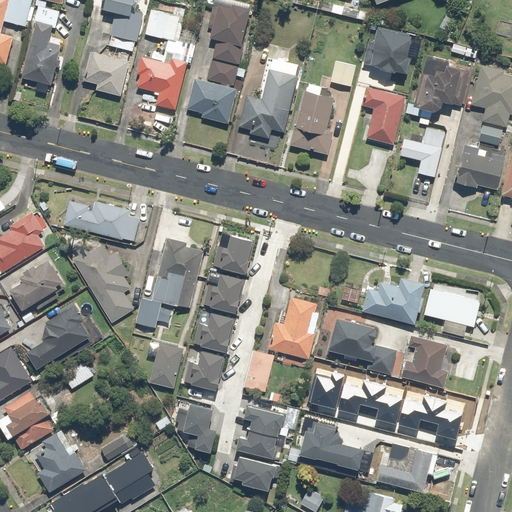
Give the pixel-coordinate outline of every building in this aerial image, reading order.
[(0,0),(0,61),(6,64),(13,36),(2,33),(5,20),(26,25),(32,0),(0,0)] [(36,0),(36,5),(39,6),(35,22),(36,22),(31,43),(22,77),(52,84),(61,50),(60,50),(62,44),(49,41),(53,26),(56,27),(61,11),(54,9),(56,2),(62,3),(63,0),(36,0)] [(144,13),(136,11),(138,0),(103,0),(102,8),(116,12),(110,34),(113,35),(110,45),(134,51),(136,40),(137,41),(144,13)] [(219,3),(218,5),(214,4),(208,27),(213,28),(211,37),(217,39),(208,78),(235,84),(244,44),(243,43),(251,8),(233,3),(232,7),(219,3)] [(334,3),(331,12),(367,20),(369,11),(334,3)] [(181,15),(151,8),(145,33),(169,39),(175,40),(181,15)] [(370,40),(364,63),(381,67),(381,68),(396,72),(397,70),(408,73),(415,40),(412,40),(413,35),(410,35),(411,32),(378,25),(375,41),(370,40)] [(160,92),(157,104),(176,109),(188,64),(191,64),(196,45),(194,45),(194,43),(177,39),(177,41),(169,39),(165,55),(153,52),(152,58),(142,56),(138,73),(141,74),(138,86),(160,92)] [(453,44),(451,52),(476,57),(478,49),(453,44)] [(130,61),(91,51),(84,80),(98,83),(97,89),(121,95),(130,61)] [(248,94),(240,126),(251,129),(250,132),(270,137),(272,128),(285,131),(298,75),(296,75),(299,64),(269,57),(260,97),(248,94)] [(352,86),(357,65),(336,60),(331,81),(352,86)] [(505,70),(481,64),(472,104),(486,108),(483,121),(508,127),(511,113),(511,75),(504,74),(505,70)] [(442,107),(443,101),(462,105),(471,71),(447,65),(446,71),(437,70),(436,76),(422,73),(414,106),(435,110),(442,107)] [(238,88),(196,77),(188,109),(203,112),(202,116),(229,123),(238,88)] [(308,90),(306,89),(297,125),(296,125),(291,144),(328,154),(334,130),(331,129),(334,121),(330,120),(335,97),(321,93),(323,86),(310,82),(308,90)] [(394,144),(406,96),(367,86),(362,105),(374,108),(367,137),(394,144)] [(504,129),(483,124),(479,140),(500,145),(504,129)] [(405,138),(401,154),(422,160),(419,172),(435,176),(443,147),(442,147),(446,131),(427,126),(425,135),(424,135),(422,142),(405,138)] [(478,185),(497,189),(505,161),(464,151),(456,182),(478,187),(478,185)] [(511,157),(503,194),(511,196),(511,157)] [(70,199),(64,224),(124,239),(124,238),(135,240),(140,218),(130,215),(131,209),(96,200),(94,210),(89,209),(90,204),(70,199)] [(0,243),(0,268),(3,272),(45,245),(38,234),(44,230),(32,211),(10,226),(12,229),(0,236),(0,242),(0,243)] [(220,242),(216,261),(248,269),(255,237),(231,231),(229,244),(220,242)] [(142,297),(136,322),(156,327),(163,302),(177,306),(178,304),(191,307),(206,246),(168,237),(152,300),(142,297)] [(74,259),(112,322),(135,308),(124,292),(132,287),(125,276),(130,273),(117,251),(110,255),(103,244),(91,251),(90,249),(74,259)] [(67,287),(50,259),(37,267),(35,265),(25,271),(26,273),(21,276),(24,281),(11,289),(24,310),(49,294),(53,300),(60,296),(58,292),(67,287)] [(208,281),(204,300),(236,307),(243,276),(220,270),(217,283),(208,281)] [(369,288),(363,311),(416,324),(426,283),(402,277),(400,285),(382,281),(379,290),(369,288)] [(478,299),(480,290),(435,284),(434,288),(432,287),(425,314),(446,319),(443,330),(465,336),(468,325),(475,326),(482,300),(478,299)] [(316,312),(318,303),(292,296),(285,323),(276,321),(269,349),(294,354),(292,364),(308,368),(316,332),(315,331),(319,312),(316,312)] [(28,351),(38,368),(79,343),(83,349),(95,342),(83,321),(86,319),(75,301),(58,311),(60,313),(47,321),(48,324),(47,324),(44,338),(45,341),(28,351)] [(0,334),(12,327),(0,307),(0,334)] [(202,320),(197,339),(229,347),(237,315),(213,309),(210,322),(202,320)] [(377,326),(338,316),(330,349),(373,360),(371,369),(392,374),(398,350),(373,343),(374,340),(376,340),(378,329),(376,329),(377,326)] [(403,377),(446,387),(450,369),(442,368),(448,343),(412,334),(410,345),(416,346),(413,361),(407,360),(403,377)] [(162,341),(153,380),(177,385),(186,346),(162,341)] [(0,400),(33,380),(12,345),(0,352),(0,400)] [(191,358),(186,378),(218,385),(225,353),(202,348),(199,360),(191,358)] [(244,386),(266,391),(275,354),(254,349),(244,386)] [(62,370),(73,388),(94,375),(84,357),(62,370)] [(317,373),(310,402),(337,409),(346,375),(333,372),(332,377),(317,373)] [(344,384),(338,410),(359,415),(362,404),(370,406),(376,382),(366,380),(364,389),(344,384)] [(375,419),(397,424),(403,398),(383,393),(385,384),(376,382),(370,406),(378,408),(375,419)] [(0,418),(0,422),(10,438),(14,435),(23,449),(55,429),(46,415),(51,413),(44,402),(41,404),(37,397),(35,398),(31,390),(5,406),(9,413),(0,418)] [(405,398),(399,425),(420,430),(422,419),(431,421),(436,397),(427,395),(425,403),(405,398)] [(435,433),(457,438),(463,412),(443,407),(445,399),(436,397),(431,421),(438,423),(435,433)] [(180,403),(174,425),(192,430),(189,442),(212,448),(218,426),(211,425),(216,406),(193,400),(191,406),(180,403)] [(254,417),(251,425),(280,433),(286,411),(250,402),(246,415),(254,417)] [(156,422),(161,429),(172,422),(168,415),(156,422)] [(314,427),(311,426),(305,450),(359,463),(364,443),(343,438),(345,436),(340,428),(336,430),(337,424),(316,419),(314,427)] [(280,433),(251,425),(249,435),(241,433),(238,445),(275,455),(280,433)] [(38,472),(50,492),(87,469),(63,429),(44,440),(47,447),(37,453),(45,468),(38,472)] [(102,448),(109,460),(138,442),(131,431),(102,448)] [(385,451),(377,480),(424,492),(429,473),(433,474),(439,452),(394,441),(391,453),(385,451)] [(109,468),(126,499),(162,480),(145,449),(109,468)] [(237,462),(232,478),(271,489),(278,463),(243,453),(240,463),(237,462)] [(104,473),(52,503),(56,511),(101,511),(99,508),(118,497),(104,473)] [(310,486),(301,502),(317,511),(327,495),(310,486)] [(347,502),(345,511),(401,511),(404,503),(395,501),(396,498),(362,490),(358,505),(347,502)] [(138,505),(141,511),(146,511),(153,509),(149,500),(138,505)]
